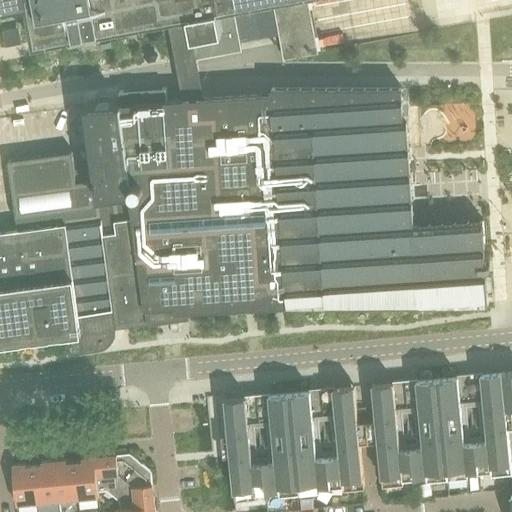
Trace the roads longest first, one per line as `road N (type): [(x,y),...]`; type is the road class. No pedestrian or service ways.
road 1 (tertiary): [(156,371),(511,337)]
road 2 (tertiary): [(0,385),(156,371)]
road 3 (residential): [(169,511),(156,371)]
road 4 (residential): [(502,511),(501,497),(385,511)]
